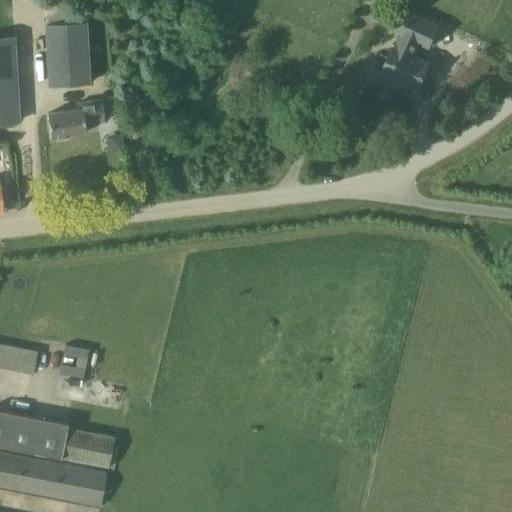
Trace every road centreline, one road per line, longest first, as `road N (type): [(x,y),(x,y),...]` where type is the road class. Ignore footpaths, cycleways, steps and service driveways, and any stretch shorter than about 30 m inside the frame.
road 1 (unclassified): [(0,231),(378,182)]
road 2 (unclassified): [(378,182),(457,144),(511,104)]
road 3 (unclassified): [(511,215),(408,201),(378,182)]
